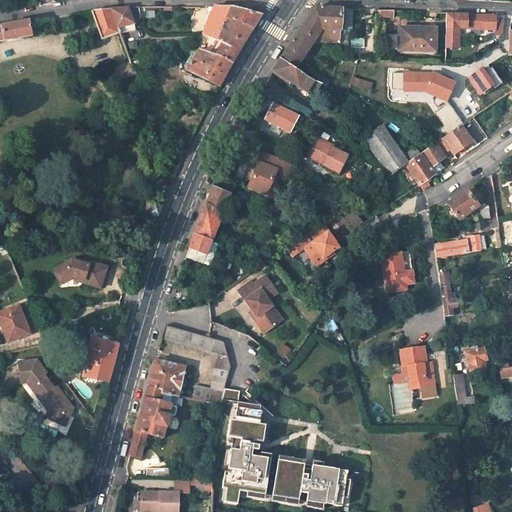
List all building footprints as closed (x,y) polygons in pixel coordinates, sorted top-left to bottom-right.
[(224,18),(227,6),(214,6),(207,25),(220,32),(224,18)] [(224,18),(252,29),(254,26),(259,18),(265,8),(264,6),(249,7),(248,11),(239,9),(229,6),(227,6),(224,18)] [(112,9),(119,29),(135,24),(130,8),(112,9)] [(311,12),(306,19),(320,29),(328,30),(326,43),(338,44),(340,9),(314,8),(311,12)] [(112,9),(91,11),(103,41),(121,35),(119,29),(112,9)] [(252,29),(224,18),(220,32),(243,43),(247,37),(252,29)] [(279,61),(293,70),(315,37),(326,43),(328,30),(320,29),(306,19),(295,36),(282,55),(279,61)] [(0,42),(33,37),(30,21),(0,26),(0,42)] [(502,36),(503,21),(495,21),(495,36),(502,36)] [(436,29),(399,28),(398,52),(435,53),(436,29)] [(215,41),(220,44),(214,55),(230,64),(238,52),(243,43),(220,32),(215,41)] [(218,87),(230,64),(214,55),(200,49),(198,50),(187,70),(218,87)] [(130,61),(113,68),(115,75),(133,69),(130,61)] [(274,69),(273,72),(297,87),(304,77),(293,70),(279,61),(274,69)] [(133,69),(115,75),(118,83),(136,77),(133,69)] [(297,87),(273,72),(271,76),(294,91),(297,87)] [(319,84),(328,87),(330,81),(311,73),(309,79),(319,84)] [(426,91),(448,101),(456,83),(435,74),(434,75),(406,75),(406,90),(426,91)] [(311,97),(319,84),(309,79),(304,77),(297,87),(311,97)] [(505,94),(511,89),(505,79),(498,84),(505,94)] [(272,104),(264,120),(289,133),(297,117),(272,104)] [(445,136),(442,139),(453,154),(471,142),(460,126),(445,136)] [(391,175),(404,166),(381,131),(368,140),(391,175)] [(327,144),(311,136),(302,152),(318,161),(317,163),(332,170),(341,153),(326,146),(327,144)] [(429,168),(444,157),(435,144),(420,154),(429,168)] [(419,155),(413,146),(400,154),(407,164),(419,155)] [(263,151),(258,163),(260,164),(249,189),(264,196),(275,170),(286,175),(290,164),(263,151)] [(418,185),(434,174),(429,168),(420,154),(419,155),(407,164),(405,165),(418,185)] [(180,165),(167,159),(163,170),(160,176),(173,181),(180,165)] [(230,181),(219,177),(215,185),(226,190),(230,181)] [(210,195),(205,208),(222,215),(230,196),(213,189),(210,195)] [(446,203),(459,220),(476,208),(464,190),(446,203)] [(163,206),(156,203),(152,214),(159,217),(163,206)] [(485,204),(478,205),(480,220),(487,220),(485,204)] [(222,215),(205,208),(200,220),(194,235),(211,241),(222,215)] [(230,219),(222,215),(211,241),(219,245),(230,219)] [(339,246),(322,223),(293,243),(299,252),(304,248),(317,266),(325,259),(324,257),(333,250),(339,246)] [(499,247),(498,241),(497,234),(488,235),(490,248),(499,247)] [(219,245),(211,241),(194,235),(190,246),(186,257),(202,264),(209,267),(219,245)] [(441,244),(433,245),(435,257),(480,251),(478,236),(465,237),(466,243),(441,247),(441,244)] [(325,259),(334,252),(333,250),(324,257),(325,259)] [(258,268),(274,256),(272,252),(263,259),(259,256),(253,265),(258,268)] [(404,286),(412,284),(408,253),(379,256),(385,294),(405,291),(404,286)] [(101,285),(106,265),(89,260),(88,264),(82,262),(71,258),(65,261),(67,266),(55,272),(61,282),(73,275),(83,278),(83,280),(101,285)] [(65,261),(53,268),(55,272),(67,266),(65,261)] [(439,287),(448,286),(446,271),(437,272),(439,287)] [(265,276),(254,284),(259,291),(244,301),(252,311),(256,317),(253,319),(263,334),(277,324),(268,310),(272,307),(268,300),(266,297),(275,290),(265,276)] [(239,293),(244,301),(259,291),(254,284),(253,283),(239,293)] [(189,289),(177,285),(171,305),(182,309),(189,289)] [(451,307),(456,306),(454,299),(450,299),(448,286),(439,287),(444,317),(452,316),(451,307)] [(275,290),(266,297),(268,300),(278,293),(275,290)] [(20,305),(0,314),(0,316),(3,324),(4,323),(8,331),(6,333),(8,336),(10,336),(11,340),(10,342),(33,334),(20,305)] [(268,310),(277,324),(282,321),(272,307),(268,310)] [(223,342),(165,327),(161,340),(217,356),(208,391),(193,386),(189,400),(221,405),(225,388),(230,368),(223,342)] [(84,361),(82,360),(81,367),(86,368),(85,375),(108,380),(112,364),(117,344),(91,336),(88,347),(86,347),(84,353),(86,354),(84,361)] [(464,359),(465,365),(468,364),(470,374),(486,371),(483,361),(487,360),(483,348),(476,350),(475,346),(468,348),(468,352),(464,353),(466,359),(464,359)] [(408,367),(411,390),(435,387),(431,364),(426,364),(424,349),(400,352),(402,368),(408,367)] [(38,359),(18,361),(20,382),(25,381),(44,405),(47,403),(52,409),(49,416),(48,418),(64,425),(69,414),(64,412),(69,402),(62,392),(59,394),(54,387),(44,373),(46,372),(38,359)] [(154,363),(147,389),(160,392),(160,395),(175,397),(183,369),(155,361),(154,363)] [(402,368),(405,391),(411,390),(408,367),(402,368)] [(511,367),(499,370),(500,379),(511,377),(511,367)] [(465,404),(461,375),(453,376),(457,405),(465,404)] [(238,389),(225,388),(221,405),(219,414),(217,423),(230,424),(229,436),(233,436),(231,448),(233,448),(229,471),(226,471),(224,487),(228,487),(226,501),(239,503),(240,490),(251,492),(266,494),(272,458),(254,455),(255,449),(261,450),(261,444),(255,443),(256,440),(265,441),(267,424),(261,423),(263,410),(236,406),(238,389)] [(170,407),(170,406),(158,402),(160,395),(160,392),(147,389),(139,417),(129,457),(139,460),(146,436),(161,439),(166,418),(171,419),(174,417),(175,410),(174,408),(170,407)] [(219,414),(221,405),(189,400),(186,399),(184,408),(219,414)] [(307,459),(280,455),(274,495),(300,499),(301,492),(309,493),(307,501),(328,503),(343,505),(349,470),(325,466),(325,461),(315,460),(312,480),(309,480),(310,474),(305,473),(307,459)] [(467,472),(472,472),(474,471),(473,464),(466,465),(467,472)] [(186,465),(146,466),(146,476),(186,476),(186,465)] [(480,490),(479,486),(474,487),(472,472),(467,472),(470,491),(480,490)] [(176,492),(176,477),(163,476),(162,491),(176,492)] [(178,511),(179,492),(176,492),(162,491),(141,490),(140,508),(159,509),(158,511),(178,511)] [(490,511),(489,502),(476,503),(477,511),(490,511)]
